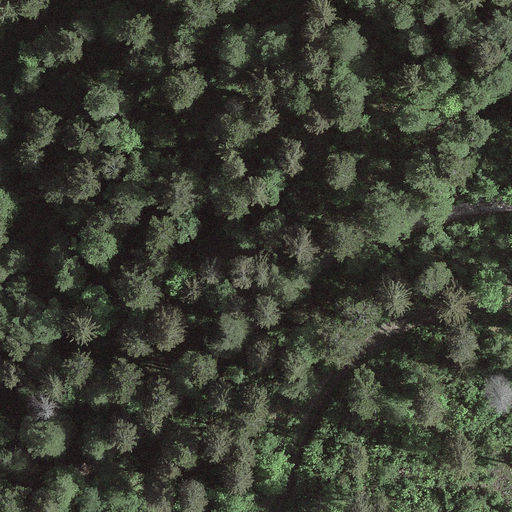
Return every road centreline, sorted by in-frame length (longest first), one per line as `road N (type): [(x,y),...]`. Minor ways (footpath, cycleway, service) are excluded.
road 1 (track): [(511,204),(420,219),(358,238),(319,262),(39,511)]
road 2 (track): [(271,511),(317,394),(338,363),(409,321),(511,298)]
